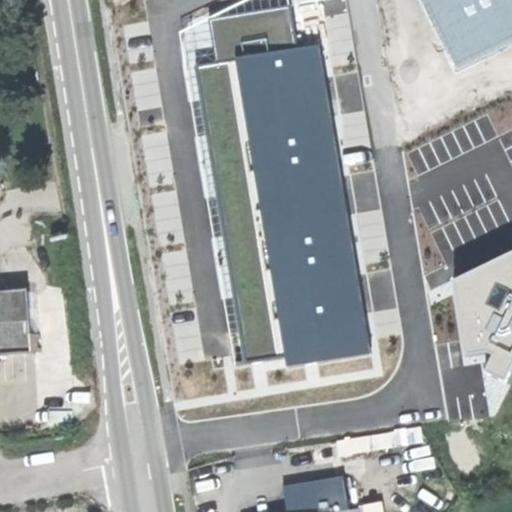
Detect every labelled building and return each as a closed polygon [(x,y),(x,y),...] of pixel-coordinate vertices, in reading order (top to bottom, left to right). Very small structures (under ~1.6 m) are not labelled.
[(511,0),(419,0),(455,74),(511,45),(511,0)] [(290,41),(284,3),(210,15),(217,59),(194,63),(241,354),(282,348),(283,354),(365,341),(316,37),(290,41)] [(511,250),(453,280),(452,280),(464,357),(486,352),(491,354),(484,369),(504,378),(511,362),(511,250)] [(28,291),(0,292),(0,355),(32,353),(31,339),(28,291)] [(283,487),(287,511),(348,511),(349,511),(344,478),(283,487)]
